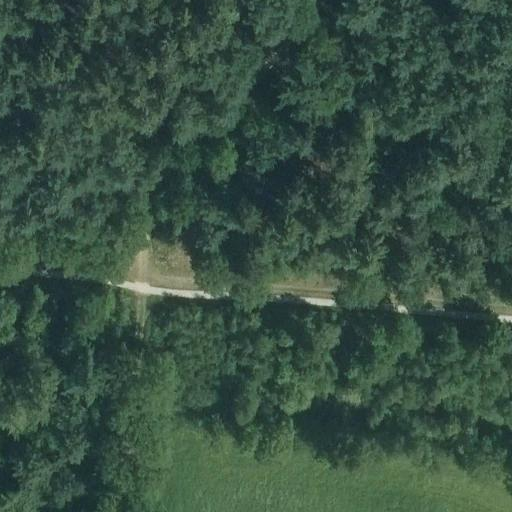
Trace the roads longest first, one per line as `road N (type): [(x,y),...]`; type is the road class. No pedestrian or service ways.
road 1 (track): [(147,274),(511,309)]
road 2 (track): [(147,274),(153,191),(304,41),(329,0)]
road 3 (track): [(127,511),(147,274)]
road 4 (track): [(147,274),(0,261)]
